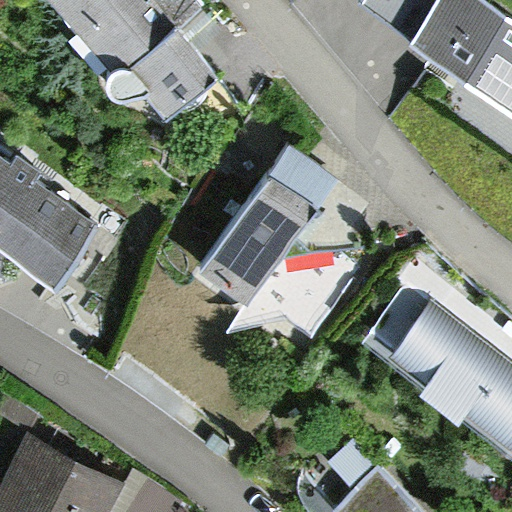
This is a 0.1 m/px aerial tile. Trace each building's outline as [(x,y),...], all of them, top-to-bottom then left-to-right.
[(189,0),(44,0),(144,109),(223,37),(189,0)] [(511,111),(511,20),(484,0),(365,0),(361,8),(511,111)] [(287,141),(196,261),(244,297),(335,177),(287,141)] [(0,149),(0,249),(54,287),(101,220),(0,149)] [(511,363),(399,280),(355,339),(511,455),(511,363)] [(420,511),(347,433),(293,482),(321,511),(420,511)] [(115,511),(129,486),(26,435),(0,486),(0,511),(115,511)]
